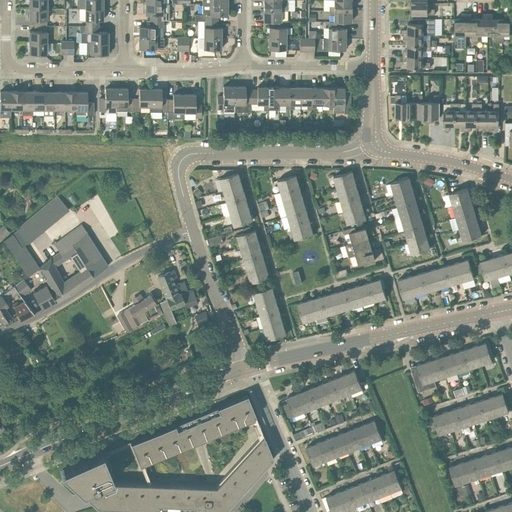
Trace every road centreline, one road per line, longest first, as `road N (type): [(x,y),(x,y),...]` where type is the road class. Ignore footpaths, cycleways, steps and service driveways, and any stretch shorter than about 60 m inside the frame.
road 1 (residential): [(194,229),(178,173),(188,155),(347,152),(375,144)]
road 2 (residential): [(0,466),(247,368)]
road 3 (residential): [(247,368),(496,312)]
road 4 (unclassified): [(0,332),(194,229)]
road 5 (residential): [(123,71),(14,69),(6,61),(5,14)]
road 6 (residential): [(311,511),(247,368)]
road 7 (residential): [(247,368),(194,229)]
road 8 (residential): [(511,179),(375,144)]
road 9 (residential): [(241,66),(373,66)]
